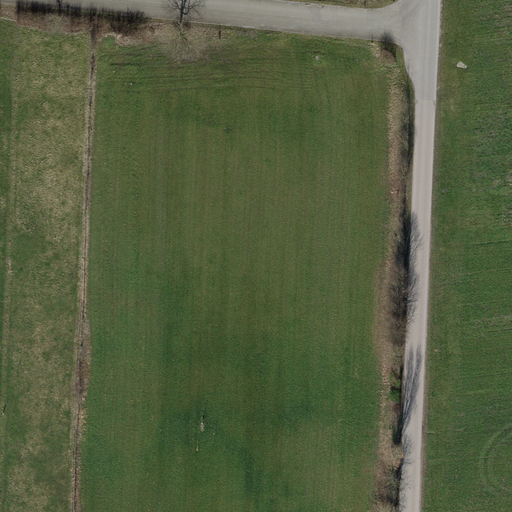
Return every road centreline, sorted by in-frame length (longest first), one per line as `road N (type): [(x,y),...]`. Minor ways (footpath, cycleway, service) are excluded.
road 1 (track): [(409,511),(429,31)]
road 2 (track): [(430,0),(429,31),(104,0)]
